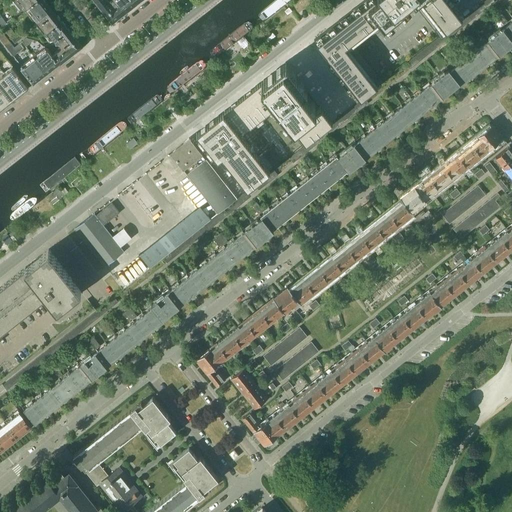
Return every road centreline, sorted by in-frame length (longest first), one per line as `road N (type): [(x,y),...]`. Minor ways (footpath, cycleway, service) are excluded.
road 1 (residential): [(0,271),(343,0)]
road 2 (residential): [(169,346),(484,97)]
road 3 (residential): [(264,466),(511,269)]
road 4 (residential): [(0,479),(144,366)]
road 5 (residential): [(144,366),(239,488)]
road 6 (residential): [(264,466),(169,346)]
road 7 (residential): [(106,42),(0,123)]
